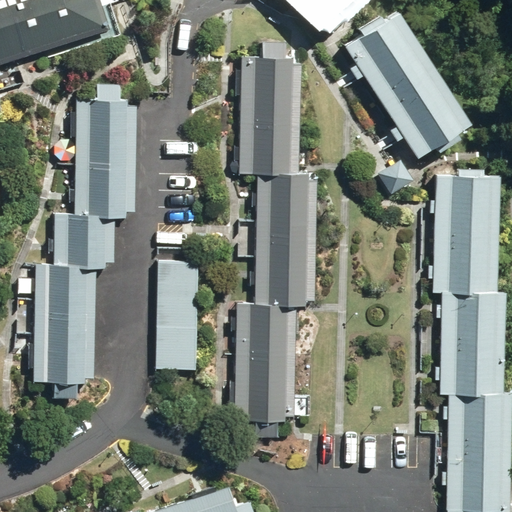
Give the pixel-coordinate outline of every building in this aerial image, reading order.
[(0,0),(0,65),(116,26),(107,0),(0,0)] [(303,0),(326,22),(346,0),(303,0)] [(399,7),(345,43),(419,154),(473,118),(399,7)] [(301,55),(241,54),(239,172),(257,172),(255,302),(239,302),(237,418),(294,419),(296,303),(312,303),(314,172),(299,172),(301,55)] [(127,218),(129,96),(75,95),(73,213),(53,213),(52,265),(35,265),(34,378),(93,379),(95,263),(115,263),(115,218),(127,218)] [(403,156),(379,170),(392,191),(416,177),(403,156)] [(497,288),(499,168),(434,167),(432,292),(442,292),(440,393),(449,394),(447,511),(509,511),(511,392),(503,392),(505,288),(497,288)] [(196,261),(157,261),(156,368),(194,369),(196,261)] [(240,511),(231,483),(145,511),(240,511)]
